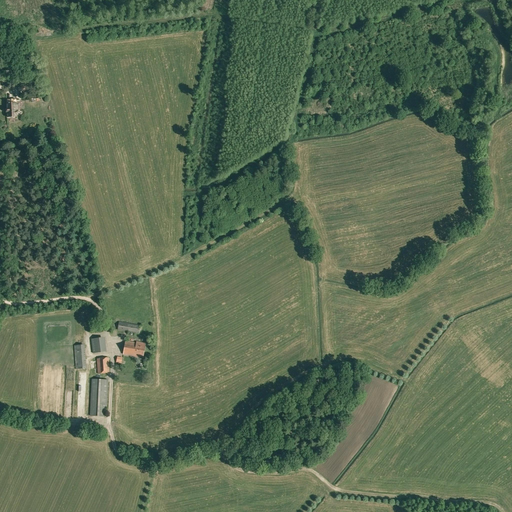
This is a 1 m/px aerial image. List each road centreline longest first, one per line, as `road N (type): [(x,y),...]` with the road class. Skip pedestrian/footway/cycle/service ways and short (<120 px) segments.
road 1 (track): [(406,379),(356,362),(303,372),(251,407),(220,449),(151,462),(115,449),(111,351),(104,317),(90,302)]
road 2 (track): [(214,14),(317,33),(291,140),(199,193),(183,193)]
road 3 (track): [(220,449),(239,469),(304,468),(338,490),(482,502),(502,511)]
road 4 (track): [(297,201),(90,302)]
road 5 (track): [(0,36),(214,14),(217,0)]
road 6 (track): [(150,273),(154,384),(119,382),(110,420)]
road 7 (track): [(199,193),(219,15)]
road 8 (track): [(317,33),(462,0)]
